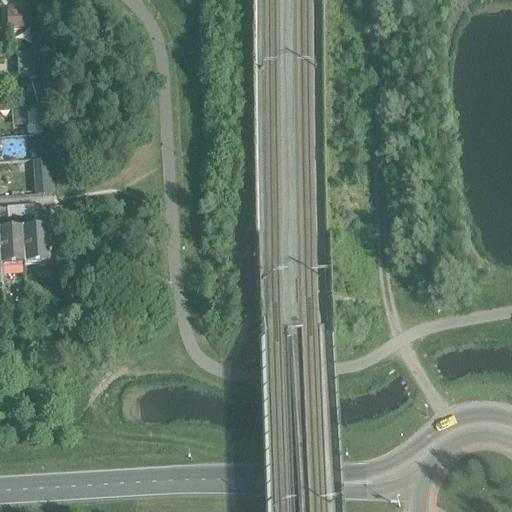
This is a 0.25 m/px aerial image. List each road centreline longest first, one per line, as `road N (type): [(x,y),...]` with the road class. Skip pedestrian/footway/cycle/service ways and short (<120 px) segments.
road 1 (secondary): [(320,479),(0,489)]
road 2 (secondary): [(511,416),(453,418),(378,472),(320,479)]
road 3 (secondary): [(511,439),(459,440),(435,457),(415,491)]
